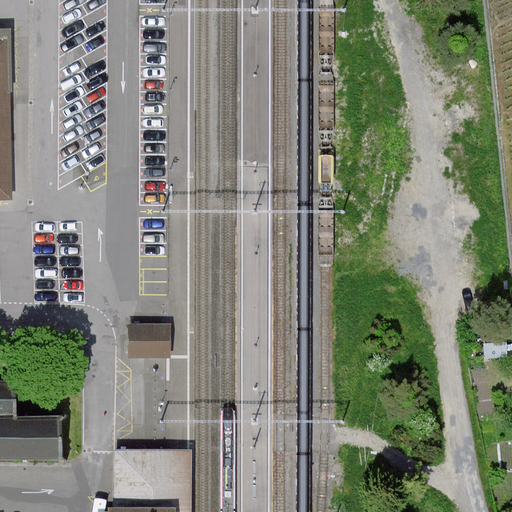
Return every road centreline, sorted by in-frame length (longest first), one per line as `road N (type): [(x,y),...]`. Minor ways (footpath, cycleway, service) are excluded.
road 1 (track): [(395,0),(428,133),(451,374),(482,511)]
road 2 (track): [(484,0),(511,267)]
